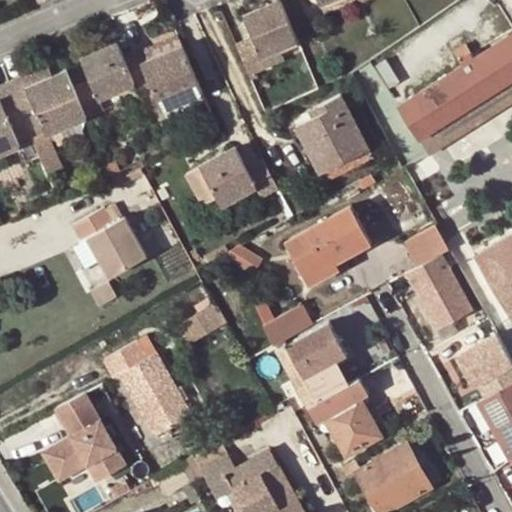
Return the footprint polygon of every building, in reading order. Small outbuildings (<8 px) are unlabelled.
[(299,36),(283,0),(277,0),(246,13),(255,35),(238,42),(250,70),(256,68),(270,62),(265,51),(283,43),(299,36)] [(353,0),(335,0),(328,4),(332,11),(353,0)] [(419,137),(511,77),(511,33),(474,57),(464,63),(398,105),(419,137)] [(285,49),(302,42),(299,36),(283,43),(285,49)] [(166,40),(155,45),(159,54),(169,50),(166,40)] [(128,57),(122,43),(86,58),(96,79),(80,86),(93,117),(112,109),(107,97),(124,89),(139,83),(128,57)] [(205,90),(185,43),(169,50),(159,54),(155,45),(128,57),(139,83),(141,86),(154,81),(166,107),(205,90)] [(287,55),(285,49),(283,43),(265,51),(270,62),(287,55)] [(464,63),(474,57),(466,44),(453,51),(459,59),(460,58),(464,63)] [(54,66),(42,71),(46,79),(57,74),(54,66)] [(52,134),(93,117),(80,86),(72,68),(57,74),(46,79),(42,71),(15,83),(37,136),(51,130),(52,134)] [(250,70),(253,77),(260,75),(256,68),(250,70)] [(511,98),(511,77),(419,137),(428,151),(511,98)] [(37,136),(15,83),(0,89),(0,157),(27,146),(25,141),(37,136)] [(127,96),(142,89),(141,86),(139,83),(124,89),(127,96)] [(299,122),(318,157),(329,177),(377,150),(343,89),(323,101),(326,107),(299,122)] [(311,161),(318,157),(299,122),(292,127),(311,161)] [(51,130),(37,136),(54,173),(58,171),(60,170),(67,167),(52,134),(51,130)] [(282,184),(265,156),(250,164),(238,144),(190,170),(206,201),(221,193),(226,200),(227,200),(243,191),(260,181),(267,193),(282,184)] [(431,205),(458,190),(441,158),(413,174),(431,205)] [(120,178),(128,175),(121,159),(113,163),(120,178)] [(110,182),(120,178),(113,163),(103,167),(110,182)] [(375,182),(370,173),(357,180),(362,188),(375,182)] [(48,203),(64,196),(60,188),(44,195),(48,203)] [(247,197),(243,191),(227,200),(231,206),(247,197)] [(90,235),(102,257),(111,275),(148,255),(126,214),(114,221),(105,205),(75,223),(84,238),(90,235)] [(304,276),(334,259),(370,240),(351,205),(286,241),(304,276)] [(511,229),(474,251),(511,316),(511,315),(511,229)] [(96,260),(102,257),(90,235),(84,238),(96,260)] [(254,253),(240,244),(229,250),(235,262),(237,261),(246,267),(254,253)] [(413,257),(418,266),(435,256),(431,247),(413,257)] [(449,263),(444,253),(408,273),(418,291),(421,289),(417,281),(449,263)] [(338,266),(334,259),(304,276),(308,283),(338,266)] [(454,271),(449,263),(417,281),(421,289),(454,271)] [(421,289),(418,291),(438,328),(452,320),(474,308),(454,271),(421,289)] [(104,304),(122,294),(113,279),(95,289),(104,304)] [(225,318),(215,300),(179,320),(189,338),(207,328),(225,318)] [(266,322),(274,317),(264,300),(255,305),(265,322),(266,322)] [(284,339),(313,323),(301,302),(274,317),(266,322),(273,337),(276,343),(284,339)] [(215,341),(232,331),(225,318),(207,328),(215,341)] [(452,320),(438,328),(444,339),(458,331),(452,320)] [(330,321),(288,343),(291,351),(305,377),(348,353),(330,321)] [(511,352),(500,329),(459,350),(481,394),(511,378),(511,352)] [(147,356),(157,351),(147,333),(137,338),(147,356)] [(191,414),(157,351),(147,356),(137,338),(103,358),(113,375),(120,372),(138,404),(154,435),(191,414)] [(288,343),(284,339),(276,343),(283,356),(291,351),(288,343)] [(291,351),(283,356),(308,404),(317,399),(305,377),(291,351)] [(317,399),(361,375),(348,353),(305,377),(317,399)] [(370,392),(361,375),(317,399),(308,404),(318,421),(327,415),(361,397),(370,392)] [(511,380),(478,400),(511,459),(511,458),(511,380)] [(125,464),(84,391),(55,408),(64,423),(75,416),(82,428),(42,451),(59,479),(93,461),(102,477),(125,464)] [(382,434),(361,397),(327,415),(348,453),(382,434)] [(229,452),(221,438),(194,453),(201,467),(229,452)] [(362,467),(357,458),(343,466),(348,475),(358,470),(379,511),(386,511),(432,485),(408,442),(362,467)] [(237,467),(229,452),(201,467),(205,473),(217,497),(225,493),(232,490),(244,511),(303,511),(271,450),(237,467)] [(201,467),(194,453),(181,461),(191,480),(205,473),(201,467)] [(93,461),(87,464),(96,480),(102,477),(93,461)] [(181,461),(157,475),(166,493),(183,484),(191,480),(181,461)] [(193,503),(201,498),(191,480),(183,484),(193,503)] [(225,493),(235,511),(244,511),(232,490),(225,493)]
